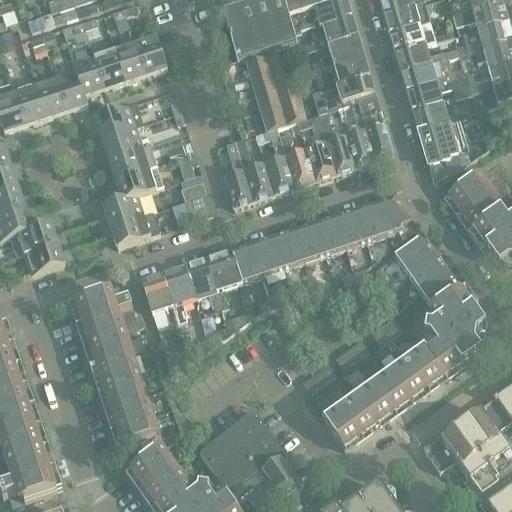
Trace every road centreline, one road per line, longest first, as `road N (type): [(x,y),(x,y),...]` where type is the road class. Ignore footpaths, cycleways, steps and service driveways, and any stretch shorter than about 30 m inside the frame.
road 1 (residential): [(232,235),(192,111),(205,81),(180,3)]
road 2 (residential): [(109,511),(35,300)]
road 3 (residential): [(35,300),(232,235)]
road 4 (residential): [(232,235),(414,175)]
road 5 (residential): [(414,175),(362,0)]
road 6 (residential): [(414,175),(511,312)]
